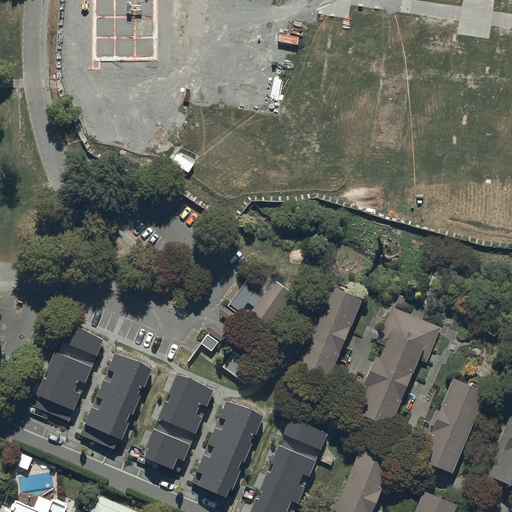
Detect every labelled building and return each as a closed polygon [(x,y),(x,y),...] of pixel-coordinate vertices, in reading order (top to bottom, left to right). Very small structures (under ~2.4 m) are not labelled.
[(92,0),(93,69),(100,69),(100,61),(157,61),(156,0),(92,0)] [(253,2),(239,0),(212,0),(206,37),(247,43),(253,2)] [(267,44),(308,51),(312,11),(273,5),(267,44)] [(392,22),(352,17),(347,58),(387,63),(392,22)] [(407,67),(446,72),(453,30),(412,25),(407,67)] [(511,39),(493,36),(487,78),(511,81),(511,39)] [(230,52),(190,46),(184,85),(225,91),(230,52)] [(320,64),(280,59),(274,99),(315,104),(320,64)] [(370,72),(329,66),(323,107),(365,112),(370,72)] [(414,121),(454,125),(460,84),(419,79),(414,121)] [(172,93),(131,87),(126,128),(166,134),(172,93)] [(511,92),(470,87),(464,128),(505,133),(511,92)] [(224,99),(183,94),(178,136),(218,141),(224,99)] [(313,114),(272,109),(267,148),(308,153),(313,114)] [(364,122),(322,116),(317,157),(358,162),(364,122)] [(405,169),(446,175),(453,135),(411,128),(405,169)] [(263,141),(222,136),(217,178),(257,184),(263,141)] [(503,142),(463,136),(457,177),(498,182),(503,142)] [(403,162),(362,157),(356,197),(397,203),(403,162)] [(511,178),(503,177),(498,218),(511,220),(511,178)] [(246,315),(266,329),(292,291),(273,278),(262,293),(245,281),(229,304),(239,311),(245,302),(252,306),(246,315)] [(364,297),(329,283),(295,368),(330,382),(364,297)] [(441,324),(393,305),(380,337),(385,340),(380,354),(375,351),(362,384),(366,385),(357,410),(392,423),(417,359),(426,362),(441,324)] [(236,316),(222,307),(217,315),(231,324),(236,316)] [(222,335),(207,326),(203,332),(218,341),(222,335)] [(36,404),(71,419),(102,343),(68,329),(36,404)] [(204,334),(199,343),(210,349),(215,341),(204,334)] [(232,351),(222,365),(246,382),(256,369),(232,351)] [(80,433),(114,447),(145,372),(111,358),(80,433)] [(178,472),(211,392),(175,376),(142,456),(178,472)] [(487,388),(453,376),(422,459),(455,471),(487,388)] [(189,483),(228,500),(263,415),(223,399),(189,483)] [(511,407),(484,473),(511,484),(511,407)] [(282,412),(239,511),(281,511),(317,427),(282,412)] [(374,511),(395,460),(360,446),(333,511),(374,511)] [(27,470),(32,458),(21,453),(16,465),(27,470)] [(453,511),(458,502),(424,488),(414,511),(453,511)] [(135,511),(97,496),(89,511),(135,511)] [(47,511),(39,511),(16,502),(11,511),(64,511),(67,506),(52,500),(47,511)]
